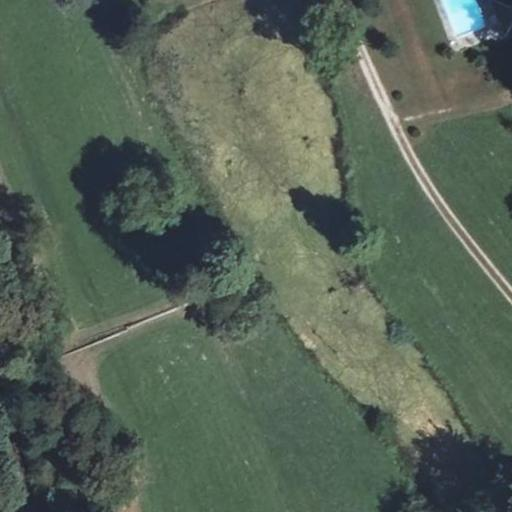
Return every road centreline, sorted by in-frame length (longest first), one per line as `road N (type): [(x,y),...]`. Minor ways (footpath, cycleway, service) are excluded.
road 1 (track): [(511,297),(398,141),(346,0)]
road 2 (unclassified): [(49,511),(0,397)]
